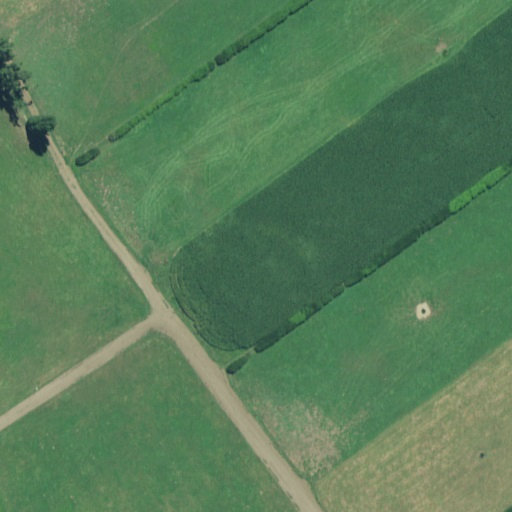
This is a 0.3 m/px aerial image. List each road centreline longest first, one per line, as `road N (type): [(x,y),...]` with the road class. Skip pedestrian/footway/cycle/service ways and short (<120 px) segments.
road 1 (track): [(308,511),(0,93)]
road 2 (track): [(161,318),(0,424)]
